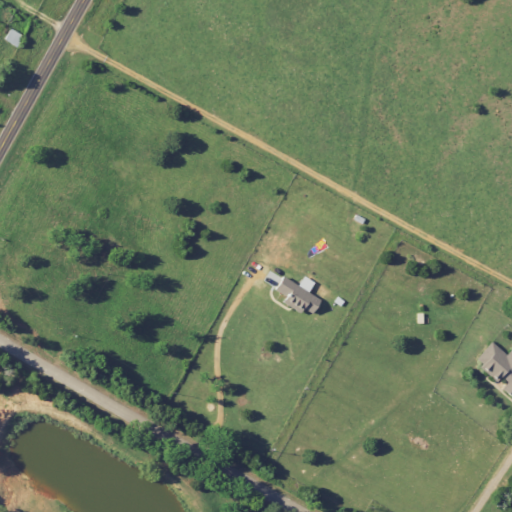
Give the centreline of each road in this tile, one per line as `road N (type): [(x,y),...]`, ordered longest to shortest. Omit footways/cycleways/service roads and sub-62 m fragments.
road 1 (tertiary): [(302,511),(0,339)]
road 2 (primary): [(0,145),(81,0)]
